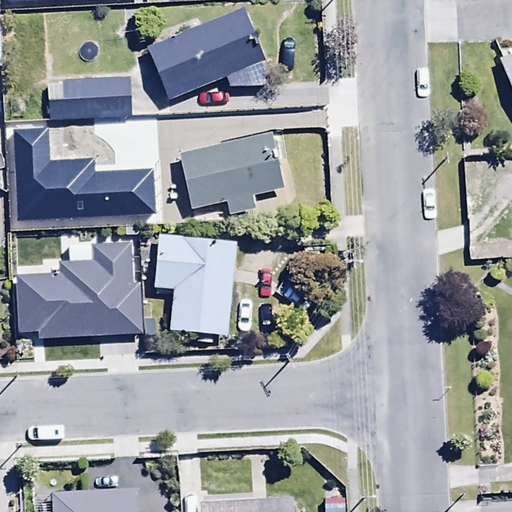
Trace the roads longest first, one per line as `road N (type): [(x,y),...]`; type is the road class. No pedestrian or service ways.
road 1 (residential): [(0,407),(403,393)]
road 2 (unclassified): [(383,0),(403,393)]
